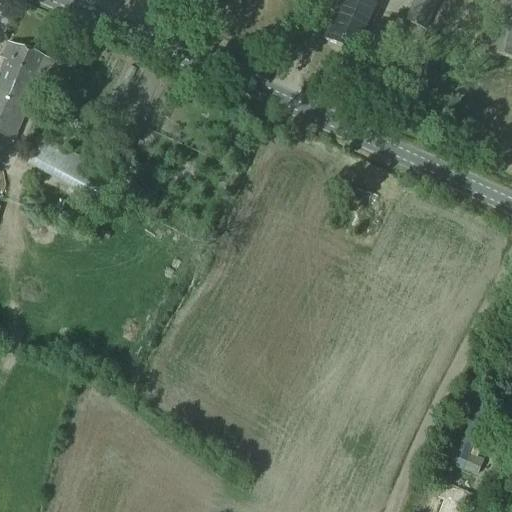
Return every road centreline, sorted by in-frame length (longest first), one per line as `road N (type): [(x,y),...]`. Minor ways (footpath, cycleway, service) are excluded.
road 1 (tertiary): [(511,204),(45,0)]
road 2 (track): [(511,257),(399,511)]
